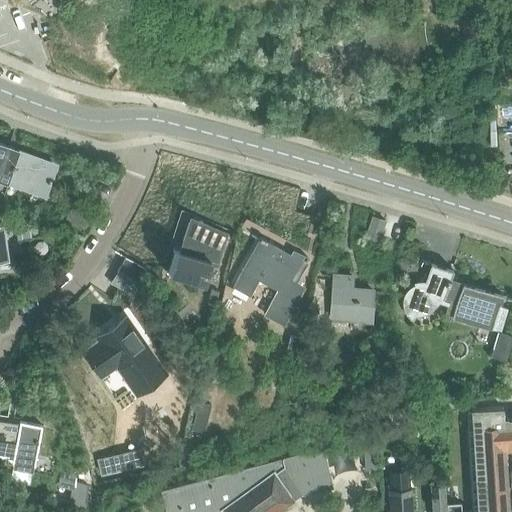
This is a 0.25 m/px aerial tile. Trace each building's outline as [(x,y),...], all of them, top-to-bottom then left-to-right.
[(0,195),(3,196),(7,183),(31,191),(32,189),(46,194),(55,170),(50,168),(52,161),(0,142),(0,195)] [(310,197),(305,215),(319,220),(325,201),(310,197)] [(65,219),(83,228),(89,218),(71,208),(65,219)] [(173,251),(166,273),(201,284),(207,264),(216,267),(228,231),(190,216),(188,220),(178,252),(173,251)] [(372,217),(366,237),(378,241),(383,221),(372,217)] [(258,279),(276,290),(263,314),(283,325),(305,286),(296,281),(308,258),(292,250),(290,254),(274,246),(258,237),(232,287),(249,295),(258,279)] [(125,258),(118,271),(139,284),(140,284),(139,283),(146,270),(125,258)] [(412,282),(413,284),(409,286),(406,289),(404,293),(402,297),(401,301),(401,305),(402,309),(404,313),(406,316),(410,319),(414,316),(424,314),(429,312),(441,300),(447,302),(443,314),(489,328),(500,295),(449,279),(452,270),(430,263),(424,281),(422,281),(417,281),(412,282)] [(139,284),(118,271),(110,283),(133,296),(139,284)] [(329,318),(369,321),(371,291),(351,290),(352,277),(331,276),(329,318)] [(211,288),(207,301),(215,303),(219,291),(211,288)] [(141,313),(133,318),(138,326),(146,321),(141,313)] [(101,342),(85,353),(100,375),(101,374),(116,364),(123,373),(132,387),(160,368),(125,318),(98,337),(101,342)] [(497,331),(490,352),(505,357),(511,336),(497,331)] [(289,335),(287,347),(296,349),(298,338),(289,335)] [(308,361),(298,365),(304,378),(313,373),(308,361)] [(511,375),(503,377),(504,391),(511,390),(511,375)] [(191,429),(203,432),(211,405),(199,402),(191,429)] [(460,511),(460,503),(446,504),(446,511),(508,511),(505,449),(511,448),(511,420),(502,421),(501,406),(469,409),(469,410),(466,410),(471,511),(460,511)] [(0,450),(2,451),(0,461),(0,463),(7,465),(7,471),(26,475),(29,455),(31,456),(37,425),(15,421),(14,423),(0,419),(0,450)] [(275,511),(294,499),(293,498),(299,494),(300,495),(304,492),(332,486),(320,447),(160,489),(166,511),(275,511)] [(138,449),(96,459),(99,475),(142,465),(138,449)] [(374,458),(365,458),(365,470),(375,470),(374,458)] [(60,469),(58,484),(72,486),(69,500),(84,502),(88,482),(74,480),(76,471),(60,469)] [(391,489),(388,489),(389,511),(412,511),(411,488),(409,488),(408,477),(390,478),(391,489)] [(445,511),(443,484),(431,485),(433,511),(445,511)]
